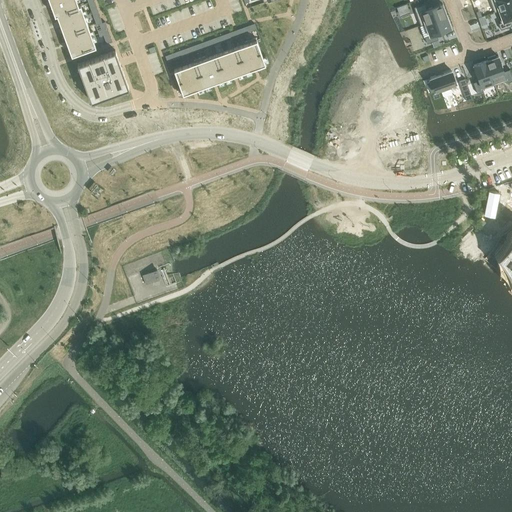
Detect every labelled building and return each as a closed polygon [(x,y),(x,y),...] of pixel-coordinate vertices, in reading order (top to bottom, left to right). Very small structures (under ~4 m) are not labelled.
[(77,0),(49,0),(55,15),(57,15),(72,55),(83,50),(96,46),(81,4),(79,5),(77,0)] [(511,0),(490,0),(494,11),(511,4),(511,0)] [(425,3),(414,7),(420,25),(447,15),(442,3),(427,8),(425,3)] [(511,4),(494,11),(494,12),(497,11),(501,22),(498,23),(501,30),(511,25),(510,20),(511,18),(511,4)] [(447,15),(420,25),(421,25),(425,24),(429,35),(425,37),(427,43),(438,39),(436,33),(451,28),(447,15)] [(194,62),(174,69),(183,94),(265,64),(256,37),(244,41),(245,44),(206,58),(205,56),(194,60),(194,62)] [(79,63),(78,64),(92,101),(129,88),(115,50),(79,63)] [(488,59),(486,60),(495,84),(507,80),(508,82),(511,80),(511,74),(510,69),(504,71),(498,56),(496,57),(495,55),(488,57),(488,59)] [(479,80),(473,82),(477,93),(483,91),(483,89),(495,84),(486,60),(474,65),(479,80)] [(431,81),(427,82),(431,93),(435,91),(440,89),(441,91),(451,88),(450,85),(456,83),(452,70),(430,78),(431,81)] [(465,78),(459,80),(463,91),(469,89),(465,78)] [(469,89),(463,91),(466,101),(472,99),(469,89)] [(498,253),(497,254),(497,255),(504,266),(506,273),(511,279),(511,235),(509,240),(498,253)] [(153,281),(161,279),(157,270),(149,273),(149,272),(142,275),(146,284),(153,282),(153,281)]
